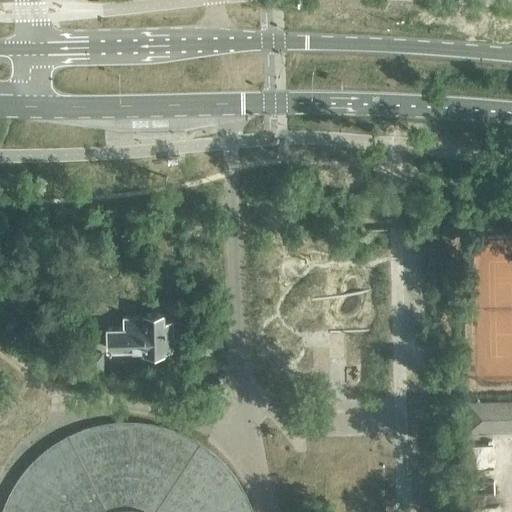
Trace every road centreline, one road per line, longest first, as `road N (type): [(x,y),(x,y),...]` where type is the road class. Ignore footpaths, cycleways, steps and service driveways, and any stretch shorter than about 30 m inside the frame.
road 1 (primary): [(511,55),(278,43),(0,51)]
road 2 (primary): [(0,107),(269,102),(511,113)]
